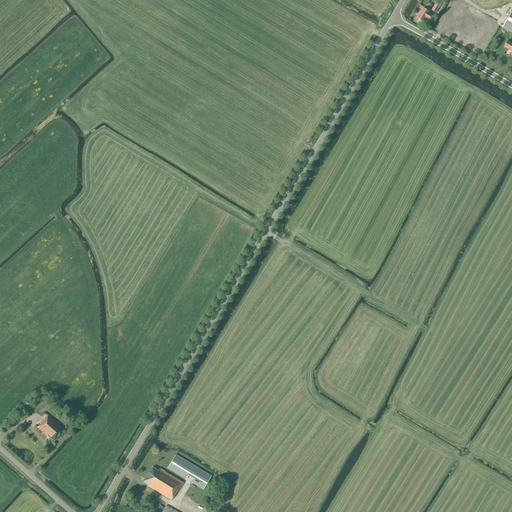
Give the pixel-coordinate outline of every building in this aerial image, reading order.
[(441,5),(436,2),(431,10),(436,13),(441,5)] [(418,17),(419,18),(423,21),(425,18),(431,21),(434,16),(428,13),(429,12),(423,8),(421,12),(420,11),(419,13),(420,14),(418,17)] [(511,43),(507,41),(504,47),(511,51),(511,11),(502,27),(511,33),(511,43)] [(54,441),(64,430),(48,415),(40,423),(41,424),(37,427),(47,436),(47,435),(54,441)] [(211,476),(175,455),(167,468),(185,479),(188,475),(195,480),(192,483),(203,490),(211,476)] [(158,471),(152,467),(145,479),(146,480),(144,483),(149,486),(148,487),(172,501),(177,493),(180,495),(183,489),(181,488),(182,485),(183,486),(184,485),(183,484),(183,483),(159,468),(158,471)]
